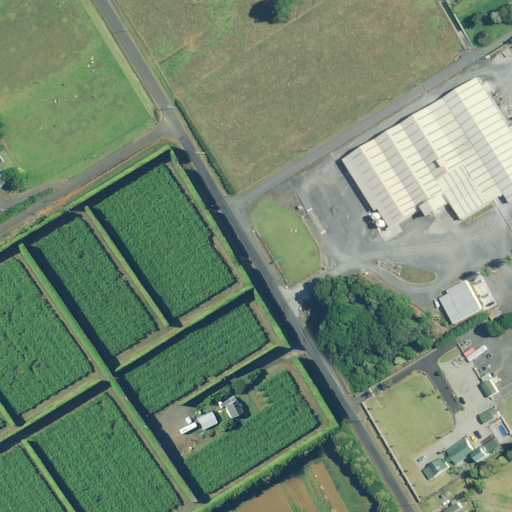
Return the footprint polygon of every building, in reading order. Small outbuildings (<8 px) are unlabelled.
[(506,190),(511,200),(511,125),(482,74),(449,93),(506,190)] [(449,93),(345,154),(386,223),(445,189),(461,216),(506,190),(449,93)] [(0,189),(9,184),(7,181),(0,169),(0,189)] [(470,279),(442,292),(453,318),(481,305),(470,279)] [(497,382),(494,378),(482,384),(490,398),(498,393),(493,384),(497,382)] [(241,413),(232,397),(218,404),(220,408),(224,406),(231,418),(241,413)] [(496,406),(480,414),(485,424),(501,416),(496,406)] [(216,423),(211,412),(197,419),(202,430),(216,423)] [(464,432),(445,444),(455,459),(474,447),(464,432)] [(500,446),(495,439),(485,446),(490,453),(500,446)] [(488,455),(482,447),(473,454),(479,462),(488,455)] [(438,453),(420,465),(426,474),(444,463),(438,453)] [(456,511),(462,508),(459,503),(445,511),(456,511)]
